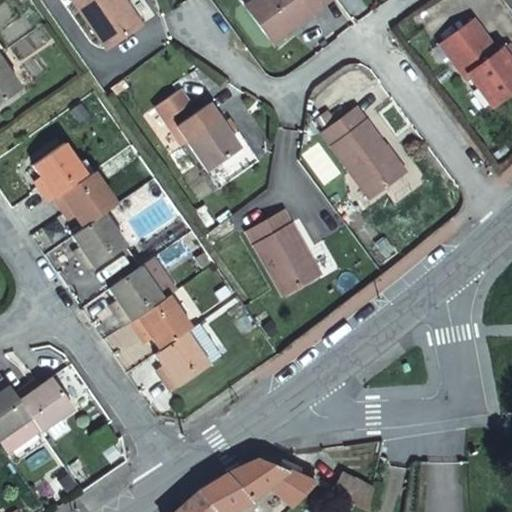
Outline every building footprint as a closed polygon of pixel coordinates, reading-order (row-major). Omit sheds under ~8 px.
[(134,19),(119,0),(68,0),(101,44),(134,19)] [(290,16),(310,0),(236,0),(262,33),(287,13),(290,16)] [(487,95),(511,75),(511,61),(494,38),(490,42),(466,12),(435,36),(459,67),(463,64),(487,95)] [(494,38),(511,61),(511,47),(501,33),(494,38)] [(0,87),(10,80),(0,65),(0,87)] [(159,114),(181,98),(171,84),(149,100),(159,114)] [(169,120),(181,136),(202,164),(235,141),(214,112),(202,96),(169,120)] [(379,135),(349,96),(315,123),(363,186),(395,162),(377,137),(379,135)] [(47,191),(79,167),(56,135),(25,158),(36,174),(30,178),(41,195),(47,191)] [(97,204),(109,195),(85,162),(79,167),(47,191),(59,208),(66,203),(76,219),(97,204)] [(316,265),(307,250),(303,252),(299,244),(302,242),(279,203),(243,224),(280,287),(316,265)] [(119,235),(97,204),(76,219),(65,228),(76,242),(69,246),(81,263),(119,235)] [(158,289),(135,256),(102,280),(114,296),(108,301),(119,317),(126,312),(158,289)] [(155,341),(189,317),(165,284),(158,289),(126,312),(139,330),(145,326),(155,341)] [(168,381),(221,343),(197,311),(189,317),(155,341),(150,345),(161,360),(156,364),(168,381)] [(29,374),(11,386),(28,409),(38,423),(70,401),(47,369),(32,378),(29,374)] [(11,386),(0,371),(0,428),(28,409),(11,386)] [(103,415),(88,425),(99,440),(114,430),(103,415)] [(278,511),(313,476),(259,458),(245,463),(231,469),(217,477),(204,485),(198,490),(215,511),(278,511)] [(363,511),(371,490),(341,469),(328,487),(363,511)] [(215,511),(198,490),(187,498),(170,511),(215,511)]
